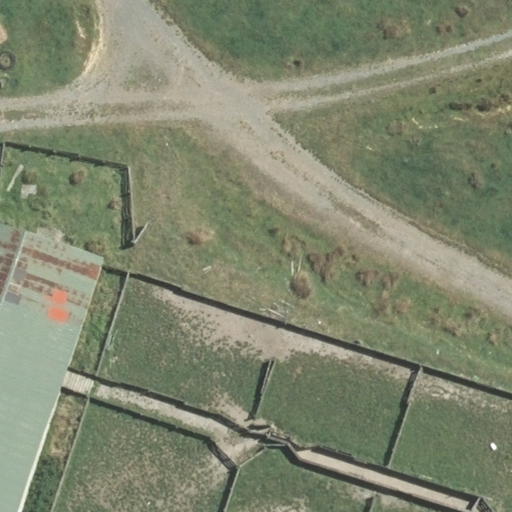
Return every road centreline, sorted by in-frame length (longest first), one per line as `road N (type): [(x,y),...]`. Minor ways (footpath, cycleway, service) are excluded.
road 1 (unclassified): [(204,89),(511,32)]
road 2 (track): [(204,89),(113,0)]
